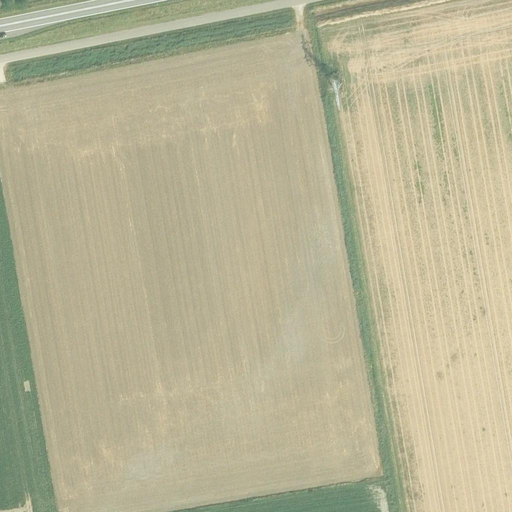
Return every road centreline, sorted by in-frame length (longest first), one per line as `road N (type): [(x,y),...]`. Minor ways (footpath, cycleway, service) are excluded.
road 1 (unclassified): [(0,59),(302,0)]
road 2 (trunk): [(0,24),(122,0)]
